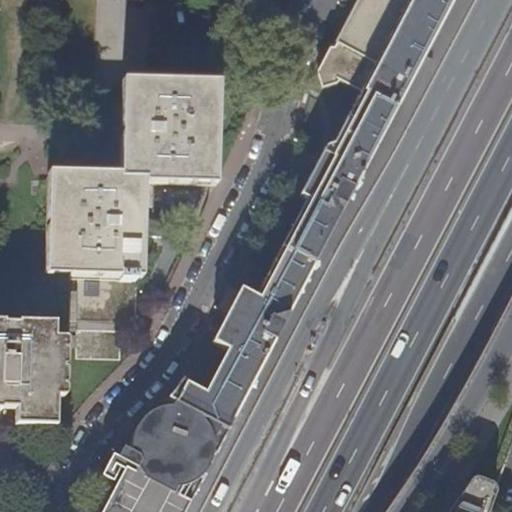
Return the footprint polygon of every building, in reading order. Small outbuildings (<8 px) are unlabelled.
[(360,0),(337,44),(328,61),(323,63),(318,74),(319,79),(330,84),(335,83),(337,79),(360,92),(332,145),(336,147),(309,200),(306,199),(254,297),(257,299),(229,351),(227,350),(205,390),(182,378),(176,388),(167,399),(173,403),(220,427),(221,428),(226,430),(280,327),(284,321),(441,24),(453,0),(360,0)] [(337,44),(360,0),(356,0),(334,43),(337,44)] [(80,321),(138,321),(140,180),(212,181),(213,87),(126,86),(124,179),(53,178),(52,273),(80,273),(80,321)] [(299,196),(306,199),(309,200),(336,147),(332,145),(325,146),(299,196)] [(220,347),(227,350),(229,351),(257,299),(254,297),(248,293),(220,347)] [(58,336),(58,322),(20,322),(20,323),(5,323),(5,321),(0,321),(0,408),(3,409),(4,406),(18,407),(18,422),(59,423),(60,394),(63,394),(64,336),(58,336)] [(176,511),(183,499),(182,499),(185,493),(190,484),(191,484),(212,445),(212,442),(220,427),(173,403),(171,407),(161,408),(149,413),(139,422),(134,430),(131,440),(130,453),(122,449),(117,459),(128,465),(131,458),(134,465),(130,472),(124,469),(101,511),(176,511)] [(212,457),(212,445),(191,484),(195,482),(202,476),(212,457)] [(487,511),(490,506),(471,498),(469,498),(466,499),(458,511),(454,511),(452,511),(451,511),(487,511)] [(183,511),(189,502),(183,499),(176,511),(183,511)]
